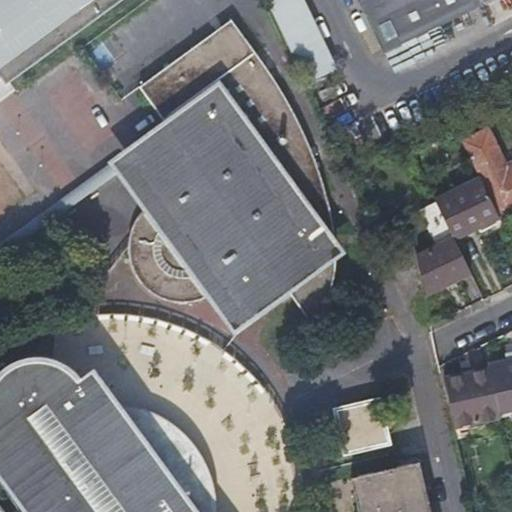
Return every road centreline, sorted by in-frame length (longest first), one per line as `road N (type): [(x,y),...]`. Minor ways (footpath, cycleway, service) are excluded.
road 1 (residential): [(432,346),(418,353),(451,511)]
road 2 (unknown): [(418,353),(377,239)]
